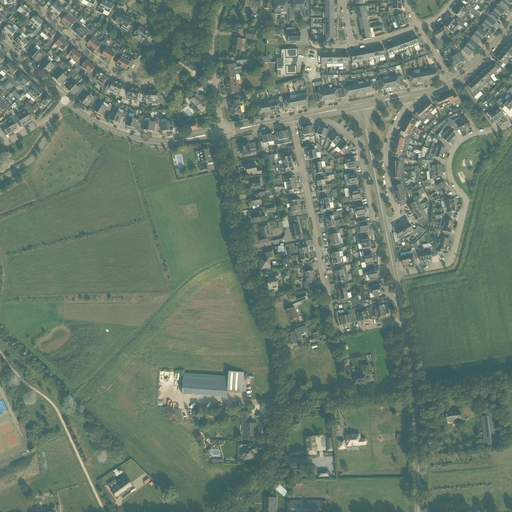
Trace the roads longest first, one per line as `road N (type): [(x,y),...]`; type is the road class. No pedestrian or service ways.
road 1 (residential): [(403,321),(332,329),(292,118)]
road 2 (residential): [(281,406),(280,358),(239,248),(222,135)]
road 3 (residential): [(395,281),(450,266),(466,205),(449,176),(451,154),(465,136),(511,120)]
road 4 (residential): [(361,146),(388,296),(400,303)]
road 5 (tertiary): [(200,136),(130,136),(64,101)]
road 6 (residential): [(384,223),(394,216),(390,139),(411,95)]
road 7 (residential): [(133,81),(112,77),(26,0)]
road 8 (unclassified): [(281,406),(267,466),(223,511)]
